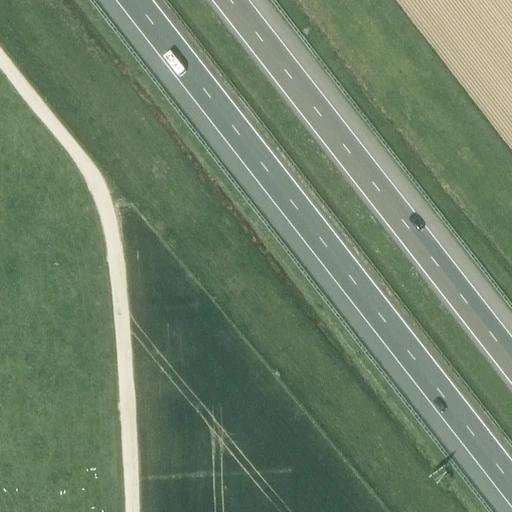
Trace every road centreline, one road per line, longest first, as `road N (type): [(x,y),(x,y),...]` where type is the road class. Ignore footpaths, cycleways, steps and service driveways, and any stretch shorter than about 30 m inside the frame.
road 1 (motorway): [(125,0),(511,497)]
road 2 (track): [(130,511),(107,207),(94,177),(0,55)]
road 3 (motorway): [(511,367),(223,0)]
